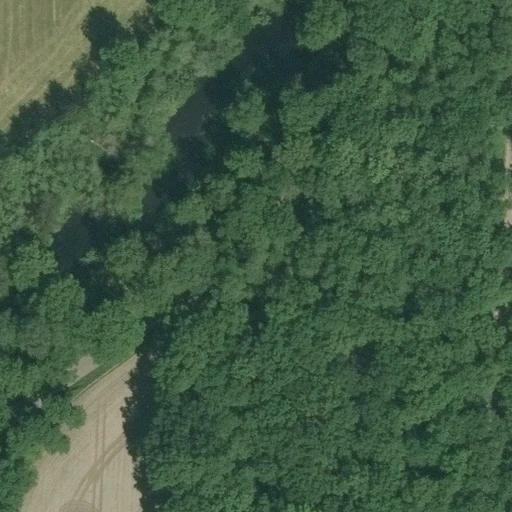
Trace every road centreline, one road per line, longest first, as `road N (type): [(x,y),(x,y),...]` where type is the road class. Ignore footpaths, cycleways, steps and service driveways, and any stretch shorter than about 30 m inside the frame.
road 1 (unclassified): [(0,424),(246,245),(331,145),(427,0)]
road 2 (track): [(488,511),(511,173)]
road 3 (track): [(191,289),(181,511)]
